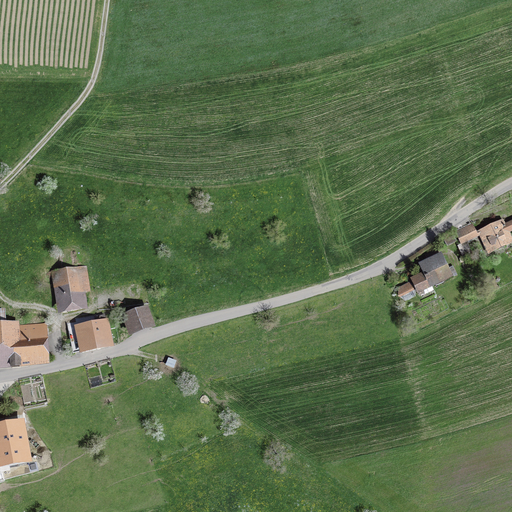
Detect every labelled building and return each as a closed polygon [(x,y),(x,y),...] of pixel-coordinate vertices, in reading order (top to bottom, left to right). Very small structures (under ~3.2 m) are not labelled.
[(481,233),(489,252),(510,242),(506,233),(511,230),(511,222),(503,226),(502,223),(481,233)] [(456,231),(459,239),(474,232),(470,225),(456,231)] [(422,290),(450,277),(438,251),(429,255),(432,260),(420,265),(426,276),(413,282),(419,294),(423,292),(422,290)] [(82,306),(77,267),(57,270),(62,309),(82,306)] [(129,334),(150,326),(145,313),(125,321),(129,334)] [(65,326),(73,355),(111,346),(103,317),(98,318),(97,315),(74,321),(75,324),(65,326)] [(0,363),(40,362),(39,340),(0,341),(0,363)] [(0,429),(0,464),(25,461),(19,427),(0,429)]
